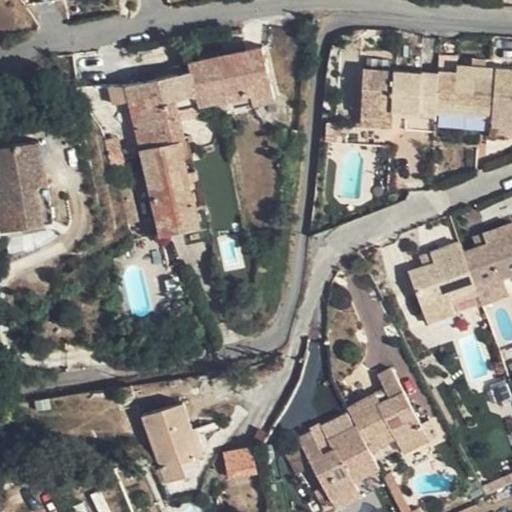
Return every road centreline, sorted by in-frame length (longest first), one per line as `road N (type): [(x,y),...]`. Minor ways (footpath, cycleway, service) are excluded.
road 1 (residential): [(511,22),(300,6),(0,57)]
road 2 (residential): [(511,176),(337,243),(321,262),(309,312)]
